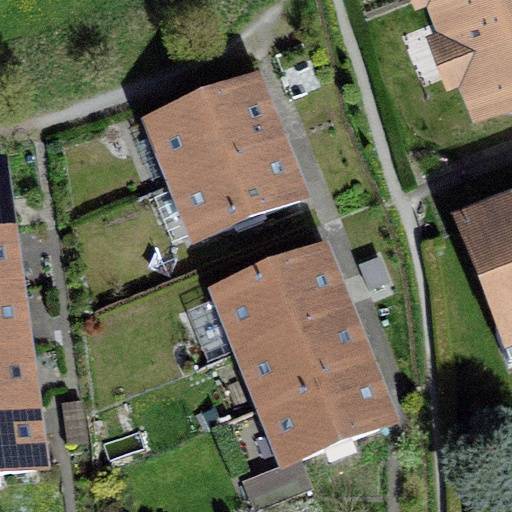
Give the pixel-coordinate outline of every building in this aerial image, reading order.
[(511,0),(430,0),(477,125),(511,111),(511,0)] [(295,208),(276,162),(264,130),(249,93),(153,132),(200,246),(295,208)] [(0,177),(0,483),(44,477),(36,424),(32,391),(24,336),(11,249),(6,216),(0,178),(0,177)] [(511,220),(462,240),(511,369),(511,220)] [(315,259),(222,297),(291,463),(383,425),(366,383),(354,353),(331,298),(315,259)]
